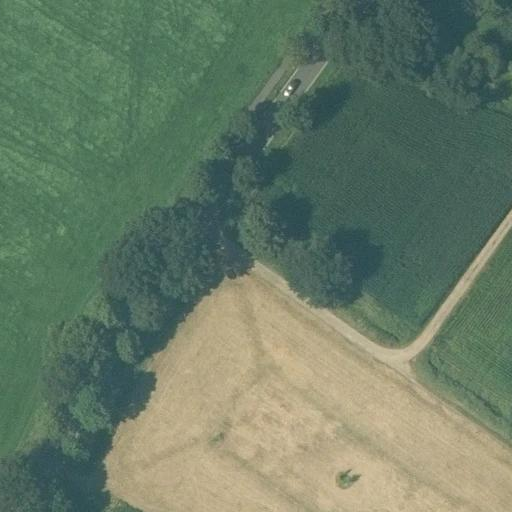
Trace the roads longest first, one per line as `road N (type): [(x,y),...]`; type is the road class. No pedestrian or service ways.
road 1 (tertiary): [(35,511),(88,402),(202,223),(365,0)]
road 2 (track): [(402,366),(511,442)]
